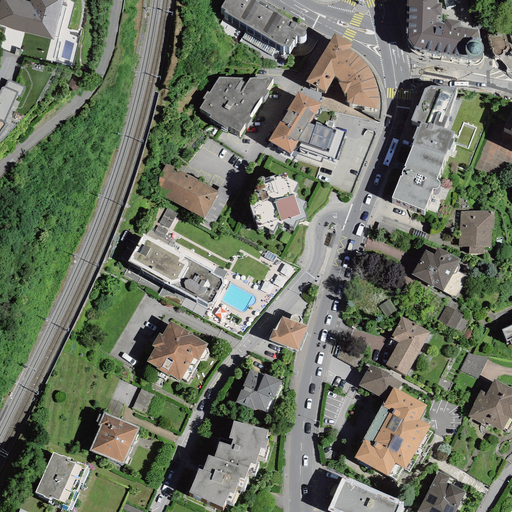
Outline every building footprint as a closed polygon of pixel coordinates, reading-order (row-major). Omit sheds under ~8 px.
[(29,0),(29,1),(25,0),(0,0),(0,24),(53,39),(54,36),(58,37),(67,6),(62,4),(62,0),(29,0)] [(227,5),(228,6),(221,19),(225,22),(224,24),(245,36),(242,40),(272,58),(274,53),(283,60),(285,57),(289,60),(297,48),(299,49),(301,50),(303,49),(304,49),(305,47),(305,45),(305,43),(304,42),(234,0),(223,0),(223,1),(223,3),(225,5),(227,5)] [(407,0),(407,7),(409,7),(408,39),(414,48),(419,50),(419,51),(466,60),(470,61),(475,60),(478,60),(481,58),(482,56),(482,54),(482,52),(483,51),(484,49),(483,46),(482,44),(481,42),(479,29),(459,26),(460,21),(445,18),(444,24),(436,22),(436,16),(440,16),(442,4),(437,4),(437,0),(407,0)] [(453,0),(443,0),(445,9),(455,6),(453,0)] [(505,32),(487,35),(490,49),(492,48),(492,50),(492,51),(493,54),(495,56),(498,56),(500,56),(502,55),(503,53),(503,51),(505,51),(508,46),(505,32)] [(352,56),(334,44),(305,91),(326,104),(334,88),(341,94),(338,95),(344,106),(347,105),(346,117),(377,123),(378,117),(377,110),(377,102),(371,86),(366,77),(362,72),(356,67),(349,62),(352,56)] [(25,91),(8,82),(4,90),(1,91),(0,94),(0,135),(6,126),(17,100),(21,101),(25,91)] [(412,144),(413,145),(444,155),(445,155),(448,150),(449,150),(454,139),(452,138),(454,132),(444,128),(448,116),(456,87),(431,85),(424,89),(417,106),(416,106),(411,120),(417,122),(417,121),(421,122),(418,127),(417,127),(412,138),(414,139),(412,144)] [(205,109),(199,117),(211,124),(209,126),(227,139),(228,136),(239,143),(245,135),(247,136),(252,129),(249,128),(261,108),(264,109),(268,103),(266,101),(273,90),(248,88),(246,92),(244,90),(243,92),(240,90),(243,87),(219,87),(210,102),(207,100),(203,107),(205,109)] [(321,117),(298,102),(268,151),(291,165),(297,155),(296,154),(308,135),(309,136),(314,128),(321,117)] [(328,134),(314,128),(309,136),(308,135),(296,154),(297,155),(336,169),(345,142),(332,137),(334,134),(329,132),(328,134)] [(435,179),(444,155),(413,145),(404,165),(406,168),(403,169),(402,170),(402,172),(402,174),(402,176),(400,176),(391,197),(424,210),(432,188),(434,188),(435,188),(437,188),(438,186),(439,185),(439,184),(439,182),(439,181),(438,180),(435,179)] [(215,197),(166,168),(159,179),(156,198),(203,224),(218,198),(215,197)] [(285,185),(259,191),(258,192),(256,195),(257,202),(252,203),(250,211),(249,213),(249,216),(257,239),(259,240),(263,238),(273,243),(277,235),(282,237),(283,234),(293,239),(296,234),(306,232),(303,221),(306,215),(296,209),(298,207),(293,204),(298,195),(288,191),(287,186),(285,185)] [(220,189),(215,197),(218,198),(203,224),(201,228),(210,233),(231,196),(220,189)] [(495,211),(461,212),(458,247),(469,246),(469,254),(484,254),(484,247),(491,248),(492,229),(494,229),(495,211)] [(331,235),(327,248),(332,249),(336,237),(331,235)] [(156,254),(142,245),(128,273),(140,279),(141,281),(160,292),(158,297),(181,309),(183,305),(196,312),(197,310),(208,317),(212,316),(224,295),(222,290),(212,284),(213,282),(158,252),(156,254)] [(425,250),(412,274),(443,292),(455,298),(467,276),(455,270),(461,260),(438,247),(434,254),(425,250)] [(462,315),(446,306),(438,321),(454,330),(462,315)] [(429,332),(402,317),(391,338),(398,342),(385,365),(405,376),(429,332)] [(208,344),(169,321),(161,335),(159,333),(152,345),(155,347),(146,361),(157,367),(156,368),(168,376),(169,375),(179,381),(182,378),(186,381),(199,360),(200,361),(205,359),(209,354),(207,349),(206,348),(208,344)] [(273,338),(269,349),(293,358),(298,362),(307,337),(299,334),(302,328),(300,323),(295,321),(290,324),(288,329),(282,326),(276,340),(273,338)] [(511,335),(502,339),(506,351),(511,348),(511,335)] [(470,351),(461,370),(479,378),(487,359),(470,351)] [(389,373),(370,364),(358,385),(384,400),(386,401),(393,387),(398,390),(402,383),(388,374),(389,373)] [(264,383),(249,377),(235,409),(254,417),(255,415),(265,419),(270,408),(274,409),(281,392),(264,384),(264,383)] [(398,390),(393,387),(386,401),(384,400),(361,441),(363,442),(354,458),(396,480),(403,468),(405,469),(410,472),(432,432),(428,430),(430,426),(419,419),(427,406),(398,390)] [(511,397),(494,387),(487,400),(481,397),(466,423),(483,432),(485,429),(502,439),(508,427),(511,429),(511,397)] [(154,394),(141,388),(132,408),(145,414),(154,394)] [(124,405),(110,399),(105,412),(118,418),(124,405)] [(105,412),(103,412),(98,425),(100,426),(89,451),(123,466),(140,428),(118,418),(105,412)] [(268,445),(234,434),(228,451),(232,452),(230,459),(219,455),(213,471),(237,480),(238,478),(249,482),(250,477),(255,479),(261,461),(265,463),(268,453),(265,452),(268,445)] [(62,456),(53,452),(35,492),(44,496),(44,497),(49,499),(48,503),(52,504),(53,502),(59,505),(58,507),(68,511),(69,509),(71,510),(78,493),(76,492),(79,484),(82,486),(89,469),(87,467),(87,466),(77,462),(76,464),(67,459),(67,458),(62,455),(62,456)] [(237,480),(213,471),(208,469),(202,485),(198,483),(188,507),(199,511),(227,511),(229,507),(233,508),(240,492),(244,493),(249,482),(238,478),(237,480)] [(439,471),(417,511),(418,511),(454,511),(465,492),(446,482),(449,476),(439,471)] [(403,502),(343,476),(327,510),(331,511),(401,511),(403,508),(403,502)]
